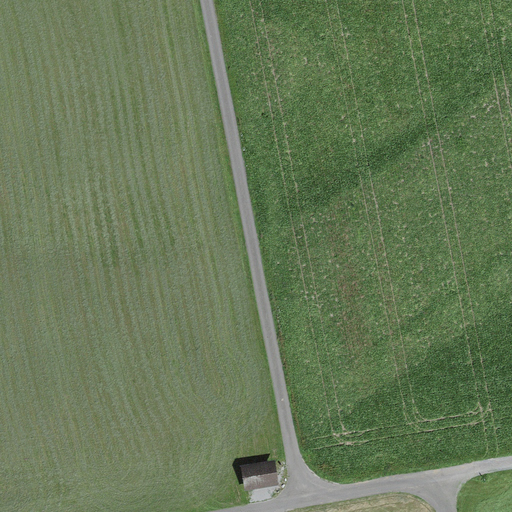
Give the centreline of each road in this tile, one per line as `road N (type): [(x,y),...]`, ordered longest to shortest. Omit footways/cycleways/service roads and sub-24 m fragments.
road 1 (track): [(206,0),(303,503)]
road 2 (track): [(443,480),(258,511)]
